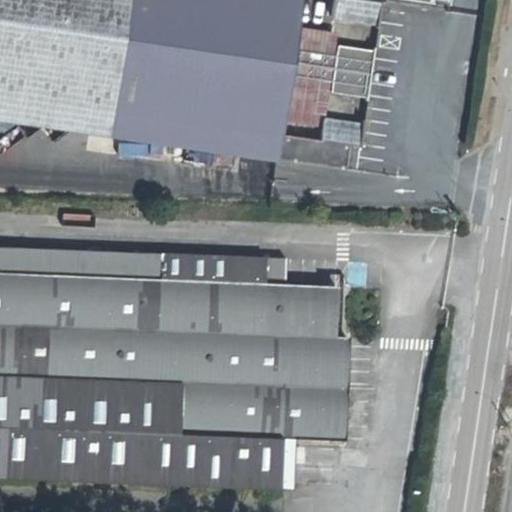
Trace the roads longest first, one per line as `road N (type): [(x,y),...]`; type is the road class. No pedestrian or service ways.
road 1 (unknown): [(0,150),(397,202),(416,197),(419,174),(507,194)]
road 2 (unknown): [(427,248),(0,218)]
road 3 (primary): [(511,161),(461,511)]
road 4 (unknown): [(385,511),(427,248)]
